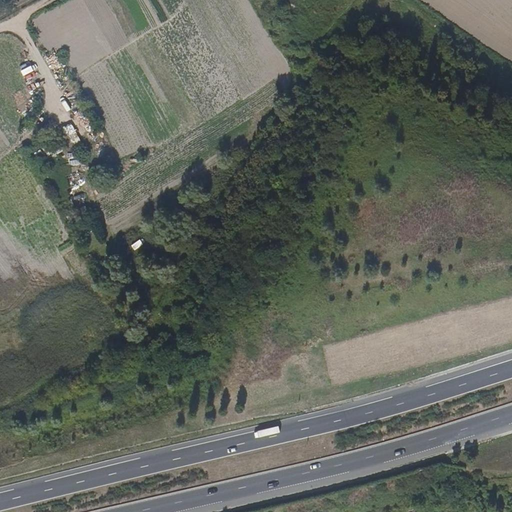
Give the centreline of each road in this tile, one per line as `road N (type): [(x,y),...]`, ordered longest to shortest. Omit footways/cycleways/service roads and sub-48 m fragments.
road 1 (trunk): [(511,369),(0,503)]
road 2 (trunk): [(138,511),(511,413)]
road 3 (track): [(16,18),(87,141),(101,226),(132,281)]
